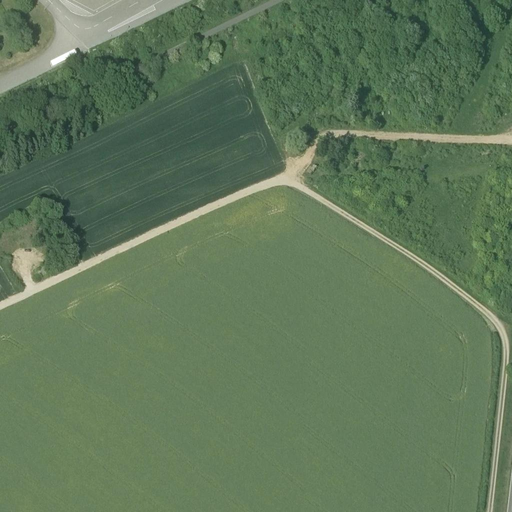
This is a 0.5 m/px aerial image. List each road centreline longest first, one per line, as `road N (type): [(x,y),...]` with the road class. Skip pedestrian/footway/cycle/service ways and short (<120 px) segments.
road 1 (track): [(286,183),(500,349),(510,383),(495,511)]
road 2 (track): [(0,321),(286,183)]
road 3 (track): [(511,142),(320,134),(286,183)]
